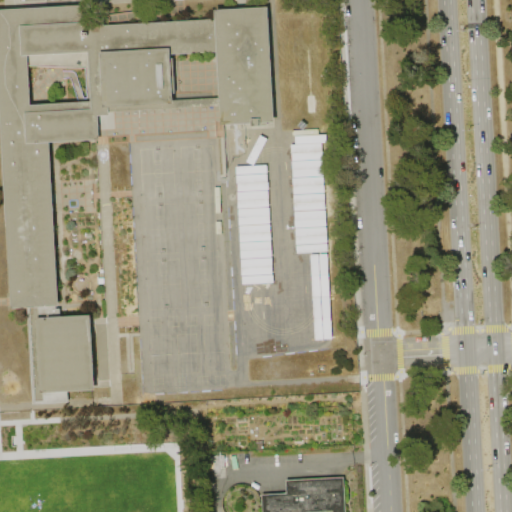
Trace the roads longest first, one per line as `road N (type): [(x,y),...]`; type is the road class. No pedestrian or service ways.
road 1 (residential): [(360,0),(389,511)]
road 2 (secondary): [(445,0),(465,350)]
road 3 (secondary): [(494,348),(474,0)]
road 4 (secondary): [(503,511),(494,348)]
road 5 (secondary): [(465,350),(473,511)]
